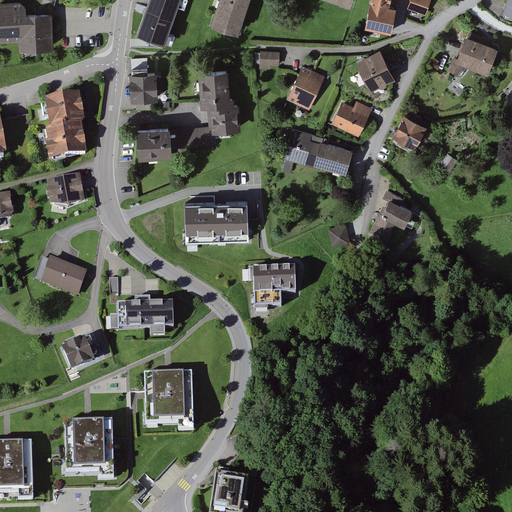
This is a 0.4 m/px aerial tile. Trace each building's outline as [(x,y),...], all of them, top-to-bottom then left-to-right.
[(178,0),(152,0),(140,37),(163,45),(178,0)] [(248,0),(222,0),(214,27),(238,34),(248,0)] [(318,0),(346,10),(349,0),(318,0)] [(384,0),(368,0),(361,30),(386,36),(392,9),(383,7),(384,0)] [(430,0),(411,0),(406,15),(423,21),(430,0)] [(511,0),(507,0),(502,16),(511,19),(511,0)] [(23,5),(0,6),(0,42),(21,41),(22,51),(52,49),(50,17),(24,18),(23,5)] [(494,52),(461,38),(445,75),(456,80),(460,71),(481,81),(494,52)] [(281,52),(257,52),(257,71),(281,71),(281,52)] [(379,52),(352,66),(370,97),(396,82),(379,52)] [(323,78),(302,68),(287,101),(307,110),(323,78)] [(227,71),(194,77),(204,142),(238,137),(227,71)] [(156,74),(126,73),(125,102),(156,103),(156,74)] [(79,95),(39,102),(50,164),(90,157),(79,95)] [(338,106),(329,125),(355,138),(370,109),(355,101),(350,112),(338,106)] [(426,128),(400,116),(388,141),(414,154),(426,128)] [(137,131),(140,162),(171,160),(169,129),(137,131)] [(351,151),(288,131),(278,163),(341,183),(351,151)] [(457,159),(450,154),(440,169),(447,174),(457,159)] [(80,176),(47,181),(51,205),(69,206),(84,201),(80,176)] [(0,219),(10,216),(6,194),(0,194),(0,219)] [(248,202),(184,203),(185,244),(249,243),(248,202)] [(405,211),(386,202),(378,219),(397,228),(405,211)] [(346,227),(327,230),(330,247),(349,244),(346,227)] [(58,262),(45,257),(35,282),(80,297),(88,272),(58,262)] [(294,266),(253,267),(255,306),(281,305),(280,291),(295,290),(294,266)] [(173,302),(118,305),(118,330),(174,329),(173,302)] [(87,335),(55,349),(68,378),(100,363),(87,335)] [(193,370),(142,372),(144,422),(176,421),(176,432),(195,432),(193,370)] [(113,418),(62,420),(64,470),(96,469),(96,480),(115,480),(113,418)] [(34,440),(0,440),(0,491),(17,491),(17,502),(36,501),(34,440)] [(241,511),(248,474),(217,468),(209,511),(241,511)]
